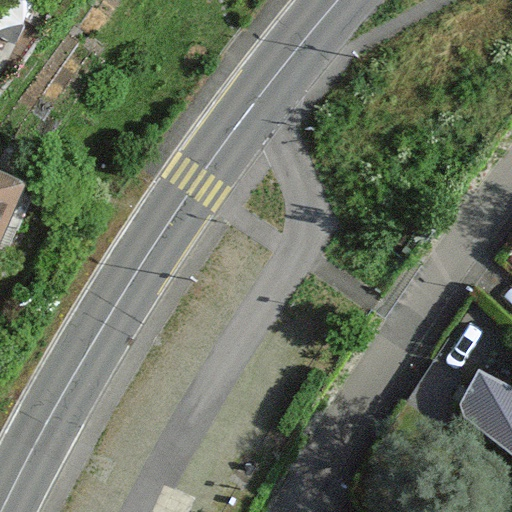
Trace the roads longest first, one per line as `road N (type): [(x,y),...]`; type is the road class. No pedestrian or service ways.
road 1 (motorway): [(348,0),(183,213),(58,415),(12,511)]
road 2 (primary): [(0,511),(147,254),(337,0)]
road 3 (motorway): [(166,511),(283,317),(444,92),(511,12)]
road 4 (residential): [(511,190),(304,511)]
